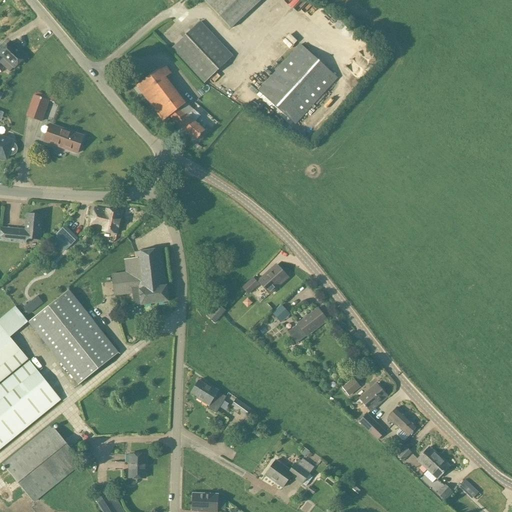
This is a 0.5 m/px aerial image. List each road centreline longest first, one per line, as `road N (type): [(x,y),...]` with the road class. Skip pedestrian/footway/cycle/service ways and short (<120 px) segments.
road 1 (tertiary): [(511,482),(447,431),(290,243),(245,202),(170,156)]
road 2 (residential): [(174,511),(182,279),(172,227),(149,187)]
road 3 (tertiary): [(170,156),(30,0)]
road 4 (unclassified): [(149,187),(117,197),(0,189)]
road 5 (track): [(188,0),(93,74)]
